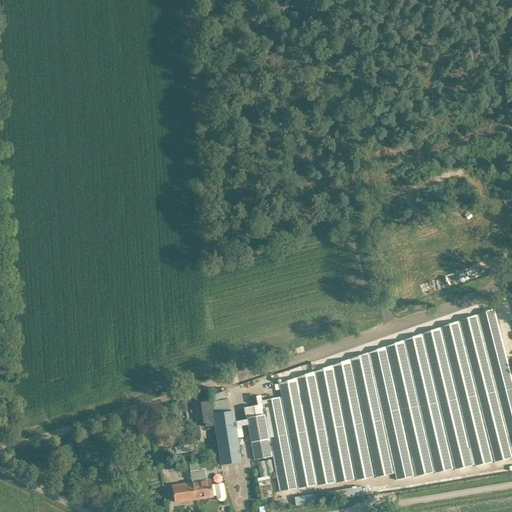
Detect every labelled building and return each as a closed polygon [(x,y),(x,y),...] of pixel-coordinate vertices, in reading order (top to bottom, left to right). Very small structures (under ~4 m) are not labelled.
[(511,194),(502,199),(506,207),(511,204),(511,194)] [(211,401),(200,403),(203,426),(204,425),(204,427),(206,427),(215,425),(216,434),(219,455),(221,465),(241,462),(239,452),(237,440),(242,439),(239,420),(234,421),(233,412),(213,415),(211,401)] [(244,408),(254,460),(272,457),(262,405),(244,408)] [(205,439),(204,425),(194,427),(196,440),(205,439)] [(204,478),(205,478),(204,470),(191,472),(192,484),(173,487),(175,502),(216,496),(216,498),(217,500),(219,501),(222,501),(224,500),(225,498),(225,496),(223,483),(211,486),(210,481),(204,482),(204,478)] [(258,482),(261,499),(273,497),(270,479),(258,482)] [(361,486),(294,498),(295,506),(298,506),(363,495),(361,486)]
